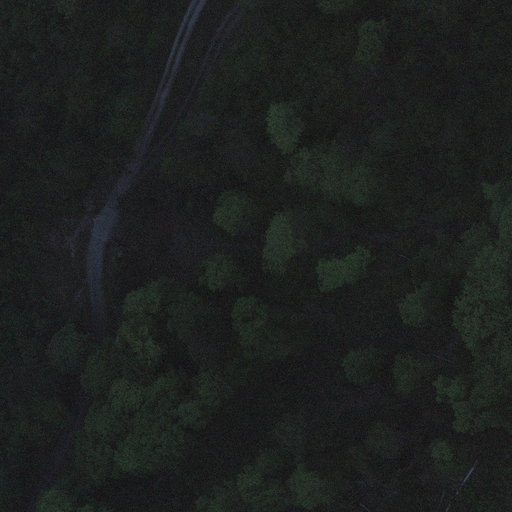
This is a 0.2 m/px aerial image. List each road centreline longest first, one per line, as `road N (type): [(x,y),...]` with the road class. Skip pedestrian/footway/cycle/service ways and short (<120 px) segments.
road 1 (track): [(33,511),(92,375),(101,323),(97,241),(134,170)]
road 2 (track): [(134,170),(164,146),(213,45),(251,0)]
road 3 (track): [(134,170),(198,0)]
